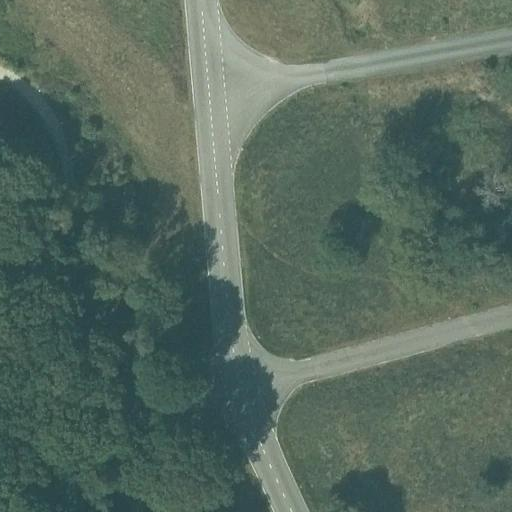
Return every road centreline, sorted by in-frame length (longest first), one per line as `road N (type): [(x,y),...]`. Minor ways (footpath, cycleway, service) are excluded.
road 1 (unknown): [(120,436),(252,399),(357,355),(511,314)]
road 2 (unknown): [(120,436),(80,256),(67,141),(52,113),(0,69)]
road 3 (unknown): [(214,82),(511,45)]
